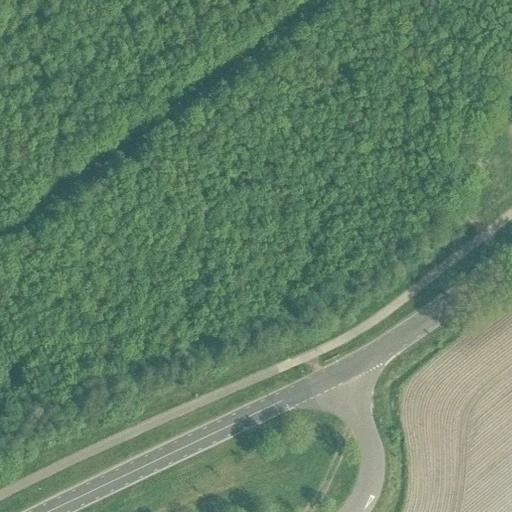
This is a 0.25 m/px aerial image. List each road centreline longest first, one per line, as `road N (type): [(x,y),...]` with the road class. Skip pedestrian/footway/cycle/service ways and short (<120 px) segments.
road 1 (tertiary): [(52,511),(345,372)]
road 2 (tertiary): [(345,372),(511,257)]
road 3 (unclassified): [(354,511),(375,490),(370,445),(345,372)]
